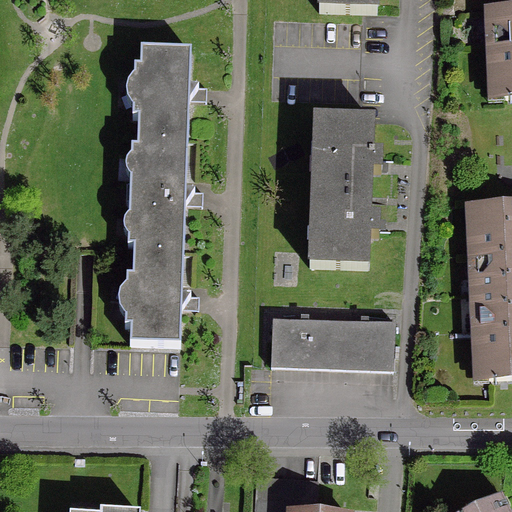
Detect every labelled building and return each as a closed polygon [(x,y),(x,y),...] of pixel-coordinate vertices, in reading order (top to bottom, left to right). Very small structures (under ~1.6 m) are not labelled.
[(317,0),(317,15),(375,17),(375,0),(317,0)] [(498,15),(496,15),(496,17),(511,15),(511,0),(499,0),(500,2),(497,2),(498,15)] [(511,15),(496,17),(497,31),(486,31),(487,53),(491,53),(491,64),(488,64),(489,86),(486,86),(487,105),(500,104),(500,101),(511,100),(511,15)] [(186,138),(187,105),(196,91),(188,91),(189,55),(139,53),(138,71),(132,71),(132,80),(137,86),(137,106),(130,112),(130,122),(136,122),(135,136),(186,138)] [(371,125),(371,124),(312,122),(310,196),(368,198),(369,176),(379,176),(380,157),(370,157),(371,125)] [(184,184),(186,138),(135,136),(135,151),(129,151),(129,160),(134,166),(134,176),(128,182),(127,195),(133,196),(133,205),(127,205),(126,217),(132,224),(132,234),(126,241),(125,250),(131,251),(131,265),(181,267),(183,210),(192,195),(184,195),(184,184)] [(377,221),(367,221),(368,198),(310,196),(307,271),(365,273),(367,239),(377,240),(377,221)] [(467,284),(468,298),(511,296),(511,210),(477,212),(478,228),(468,228),(469,251),(472,250),(473,261),(469,261),(470,283),(467,284)] [(128,348),(178,350),(179,314),(188,300),(180,300),(181,267),(131,265),(130,279),(124,279),(124,289),(130,295),(129,315),(123,321),(122,330),(128,331),(128,348)] [(511,296),(468,298),(468,313),(471,313),(472,334),(476,334),(476,345),(473,345),(474,368),(484,367),(485,382),(511,381),(511,296)] [(271,323),(269,367),(269,371),(391,376),(393,328),(271,323)] [(252,511),(314,511),(316,484),(254,480),(252,511)] [(506,511),(499,498),(469,511),(506,511)]
